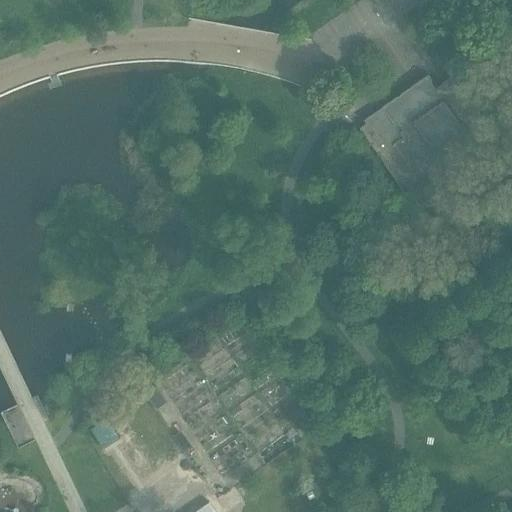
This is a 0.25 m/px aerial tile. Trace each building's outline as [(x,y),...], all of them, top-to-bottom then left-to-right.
[(482,110),(487,107),(461,70),(437,87),(428,75),(383,106),(386,110),(360,128),(407,194),(411,191),(421,206),(456,182),(445,167),(497,131),(482,110)] [(156,388),(147,395),(158,409),(167,402),(156,388)] [(107,420),(91,430),(104,450),(120,440),(107,420)] [(182,432),(174,437),(184,451),(191,446),(182,432)] [(172,458),(184,450),(174,437),(163,445),(172,458)]
